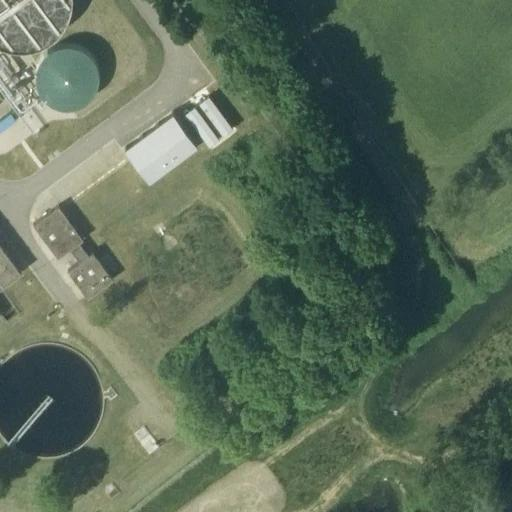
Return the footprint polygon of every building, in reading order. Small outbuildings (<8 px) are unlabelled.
[(172,112),(123,148),(148,181),(196,145),(172,112)] [(165,241),(180,202),(140,188),(126,226),(165,241)] [(111,280),(97,261),(91,253),(87,256),(77,243),(81,240),(57,206),(32,225),(56,258),(68,250),(78,263),(66,271),(86,298),(111,280)] [(0,286),(19,273),(0,246),(0,286)] [(153,297),(184,279),(168,252),(138,270),(153,297)]
